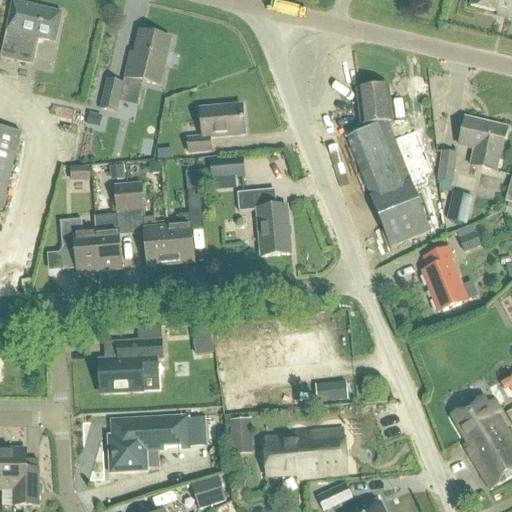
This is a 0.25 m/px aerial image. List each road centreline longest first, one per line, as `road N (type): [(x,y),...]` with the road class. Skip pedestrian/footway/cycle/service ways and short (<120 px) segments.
road 1 (residential): [(59,420),(59,317),(69,309),(358,285)]
road 2 (residential): [(358,285),(274,48),(279,15)]
road 3 (residential): [(452,511),(358,285)]
road 4 (unclassified): [(511,68),(279,15)]
